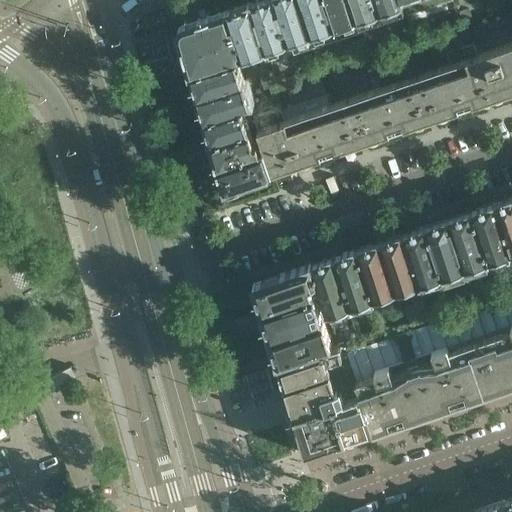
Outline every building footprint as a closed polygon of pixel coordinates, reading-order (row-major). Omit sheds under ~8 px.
[(289,41),(274,0),(254,0),(250,2),(266,48),(289,41)] [(311,33),(300,0),(274,0),(289,41),(311,33)] [(334,26),(325,0),(300,0),(311,33),(334,26)] [(357,19),(350,0),(325,0),(334,26),(357,19)] [(380,11),(376,0),(350,0),(357,19),(380,11)] [(402,4),(401,0),(376,0),(380,11),(388,36),(395,33),(392,24),(400,21),(403,31),(410,28),(402,4)] [(266,48),(250,2),(249,1),(247,2),(242,4),(227,9),(241,51),(242,56),(266,48)] [(241,51),(227,9),(217,12),(209,15),(200,17),(197,18),(197,19),(186,23),(186,22),(183,23),(182,24),(181,25),(180,26),(179,27),(179,28),(178,29),(178,31),(179,32),(169,35),(168,35),(180,74),(191,71),(237,57),(235,52),(241,51)] [(511,90),(511,41),(478,54),(474,42),(446,51),(450,63),(365,93),(285,119),(281,108),(254,117),(258,128),(257,129),(264,149),(272,172),(511,90)] [(244,81),(237,57),(191,71),(198,95),(199,95),(244,81)] [(278,85),(274,72),(263,76),(267,86),(271,88),(278,85)] [(251,104),(244,81),(199,95),(205,118),(241,107),(251,104)] [(249,129),(241,107),(205,118),(211,141),(249,129)] [(260,150),(257,141),(254,143),(249,129),(211,141),(215,154),(211,156),(214,166),(260,150)] [(272,172),(264,149),(260,150),(214,166),(217,177),(221,175),(225,189),(243,182),(272,172)] [(511,251),(511,196),(493,203),(509,253),(511,251)] [(509,253),(493,203),(470,211),(487,260),(509,253)] [(491,272),(487,260),(470,211),(448,218),(464,268),(465,273),(474,298),(497,290),(491,272)] [(464,268),(448,218),(425,225),(425,226),(441,276),(464,268)] [(441,276),(425,226),(417,229),(417,228),(410,231),(402,233),(418,283),(441,276)] [(418,283),(402,233),(379,241),(395,291),(418,283)] [(395,291),(379,241),(356,248),(373,298),(395,291)] [(373,298),(356,248),(334,256),(350,306),(366,300),(373,298)] [(350,306),(334,256),(311,263),(317,283),(327,313),(350,306)] [(315,294),(312,284),(317,283),(311,263),(253,283),(254,285),(262,312),(315,294)] [(511,284),(511,264),(491,272),(497,290),(511,284)] [(324,321),(315,294),(262,312),(270,338),(324,321)] [(372,430),(511,382),(511,296),(348,352),(352,365),(350,365),(372,430)] [(377,311),(373,298),(366,300),(370,313),(377,311)] [(332,345),(324,321),(270,338),(278,364),(332,345)] [(352,365),(348,352),(344,341),(332,345),(278,364),(285,387),(350,365),(352,365)] [(372,430),(350,365),(285,387),(304,453),(372,430)] [(511,511),(511,497),(502,500),(506,511),(511,511)] [(506,511),(502,500),(480,508),(481,511),(506,511)]
